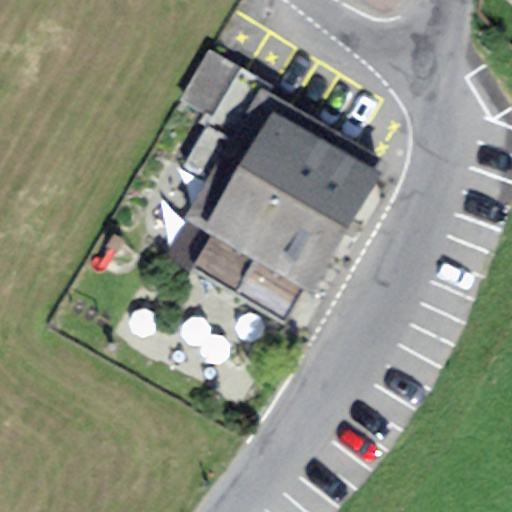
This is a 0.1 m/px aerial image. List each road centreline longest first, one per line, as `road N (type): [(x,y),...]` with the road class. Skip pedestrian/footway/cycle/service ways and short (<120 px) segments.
road 1 (unclassified): [(447,118),(427,202),(387,289),(219,511)]
road 2 (residential): [(294,0),(447,118)]
